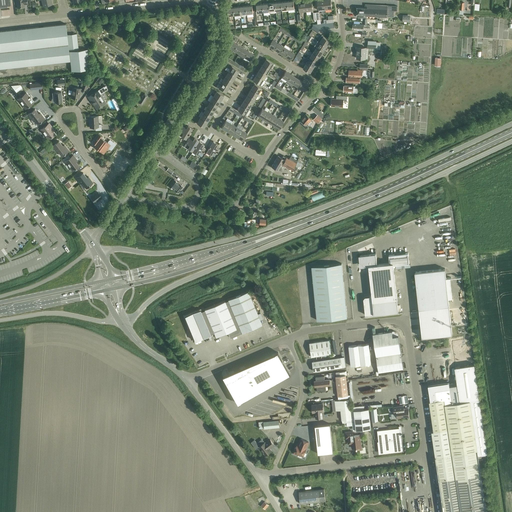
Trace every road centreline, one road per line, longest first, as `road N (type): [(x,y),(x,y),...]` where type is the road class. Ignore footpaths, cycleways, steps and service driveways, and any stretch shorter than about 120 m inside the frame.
road 1 (unclassified): [(121,320),(180,282),(511,141)]
road 2 (unclassified): [(511,124),(254,233),(179,252),(109,250)]
road 3 (unclassified): [(287,339),(403,322),(427,458),(270,473)]
road 4 (primary): [(302,224),(511,132)]
road 5 (primary): [(114,288),(175,274),(302,224)]
road 6 (primary): [(302,224),(112,279)]
road 7 (unclassified): [(153,147),(216,46),(213,0)]
road 8 (tertiary): [(91,243),(0,123)]
road 9 (unclassified): [(270,473),(300,402),(299,365),(287,339)]
road 10 (track): [(429,0),(426,139)]
road 11 (unclassified): [(121,320),(46,313),(0,321)]
road 12 (tertiary): [(258,479),(186,381)]
